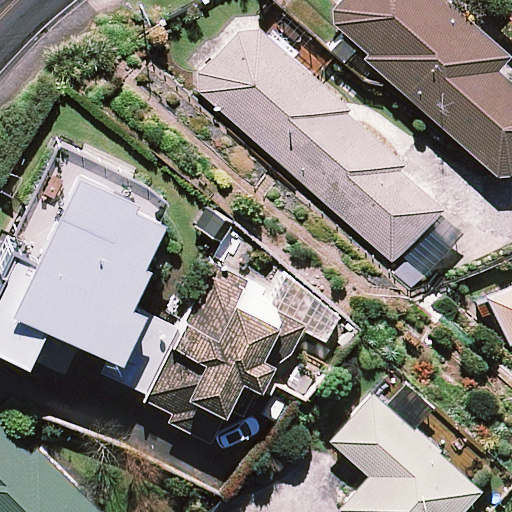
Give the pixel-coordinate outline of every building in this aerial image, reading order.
[(499,46),(446,0),(332,0),(324,9),(366,46),(362,51),(498,173),(511,157),(511,78),(488,57),(499,46)] [(250,18),(241,10),(183,75),(388,257),(437,201),(396,165),(402,159),(344,108),(347,104),(288,51),(288,47),(288,43),(287,39),(286,36),(284,32),(282,29),(280,26),(277,23),(273,21),(270,19),(266,18),(262,17),(258,17),(254,17),(250,18)] [(165,403),(161,411),(206,432),(217,410),(219,405),(241,415),(257,381),(268,386),(302,315),(262,296),(268,283),(206,254),(178,315),(136,294),(122,288),(141,249),(134,245),(160,191),(65,145),(17,243),(8,239),(0,255),(0,334),(20,344),(39,306),(106,339),(95,362),(144,386),(141,392),(165,403)] [(511,277),(484,291),(509,345),(511,343),(511,277)] [(449,511),(477,481),(372,388),(330,436),(366,468),(338,499),(352,511),(449,511)] [(24,443),(0,418),(0,511),(102,511),(30,437),(24,443)]
